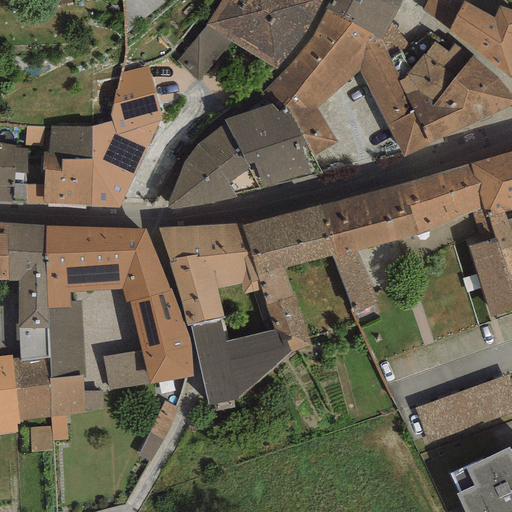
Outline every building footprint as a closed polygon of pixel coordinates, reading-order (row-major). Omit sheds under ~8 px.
[(222,0),(206,25),(231,41),(275,69),(303,37),(321,0),(222,0)] [(399,7),(386,0),(330,0),(326,9),(381,39),(389,25),(399,7)] [(471,0),(426,0),(421,10),(450,30),(462,0),(470,5),(471,0)] [(462,0),(450,30),(509,79),(511,68),(511,10),(497,6),(493,18),(470,5),(462,0)] [(429,147),(427,143),(397,80),(390,60),(379,42),(381,39),(326,9),(310,39),(286,68),(265,89),(287,108),(315,156),(336,142),(316,108),(359,70),(403,159),(429,147)] [(197,80),(231,41),(206,25),(176,60),(197,80)] [(406,44),(389,25),(381,39),(379,42),(390,60),(399,51),(406,44)] [(511,105),(511,97),(453,43),(446,52),(434,42),(424,55),(423,54),(409,71),(399,51),(390,60),(397,80),(427,143),(511,105)] [(111,122),(116,134),(157,120),(160,119),(147,66),(119,74),(108,114),(111,122)] [(272,104),(224,120),(225,122),(258,190),(321,173),(315,156),(287,108),(278,112),(272,104)] [(111,122),(90,127),(89,206),(118,208),(157,120),(116,134),(111,122)] [(258,190),(225,122),(198,144),(183,164),(167,203),(166,207),(170,211),(237,199),(234,195),(258,190)] [(90,127),(51,126),(50,128),(49,149),(49,153),(42,153),(40,171),(44,171),(43,185),(26,185),(25,204),(41,205),(41,203),(89,206),(90,127)] [(49,149),(50,128),(25,127),(24,147),(27,148),(49,149)] [(14,145),(0,143),(0,202),(25,204),(26,185),(25,173),(27,173),(27,148),(24,147),(14,148),(14,145)] [(511,151),(467,164),(481,209),(484,217),(487,217),(504,212),(511,209),(511,151)] [(467,164),(400,183),(417,234),(471,213),(481,209),(467,164)] [(400,183),(319,205),(335,257),(357,251),(417,234),(400,183)] [(319,205),(241,226),(261,290),(265,306),(292,296),(284,268),(331,258),(335,257),(319,205)] [(471,213),(481,243),(494,239),(487,217),(484,217),(481,209),(471,213)] [(511,282),(511,235),(504,212),(487,217),(494,239),(496,238),(510,283),(511,282)] [(44,225),(6,223),(7,280),(17,282),(17,329),(20,358),(20,361),(48,358),(47,327),(47,307),(44,225)] [(221,319),(223,318),(217,289),(240,283),(242,294),(261,290),(241,226),(240,223),(158,228),(187,326),(189,325),(221,319)] [(145,229),(44,225),(47,307),(69,306),(69,301),(69,292),(121,288),(126,303),(129,302),(169,291),(145,229)] [(481,243),(468,246),(489,317),(511,310),(511,290),(510,283),(496,238),(494,239),(481,243)] [(335,257),(331,258),(353,316),(377,303),(357,251),(335,257)] [(169,291),(129,302),(141,350),(147,384),(192,376),(190,341),(182,323),(169,291)] [(292,296),(265,306),(273,330),(285,336),(290,351),(310,346),(294,296),(292,296)] [(82,300),(69,301),(69,306),(47,307),(47,327),(48,358),(49,379),(81,378),(84,378),(82,300)] [(221,319),(189,325),(208,405),(238,399),(290,351),(285,336),(273,330),(225,342),(221,319)] [(141,350),(102,357),(108,391),(147,384),(141,350)] [(11,355),(0,356),(0,434),(17,432),(16,425),(19,424),(18,420),(12,359),(11,355)] [(20,358),(12,359),(18,420),(51,417),(66,416),(84,415),(83,411),(83,391),(81,378),(49,379),(48,358),(20,361),(20,358)] [(511,392),(507,377),(416,408),(427,442),(511,412),(511,392)] [(101,391),(83,391),(83,411),(102,410),(101,391)] [(176,408),(163,401),(148,432),(162,440),(169,428),(176,408)] [(66,416),(51,417),(51,427),(52,440),(67,440),(66,416)] [(52,440),(51,427),(29,428),(30,452),(52,451),(52,440)] [(149,462),(162,440),(148,432),(138,455),(149,462)] [(507,448),(450,474),(458,493),(455,494),(463,511),(511,511),(511,448),(508,450),(507,448)]
